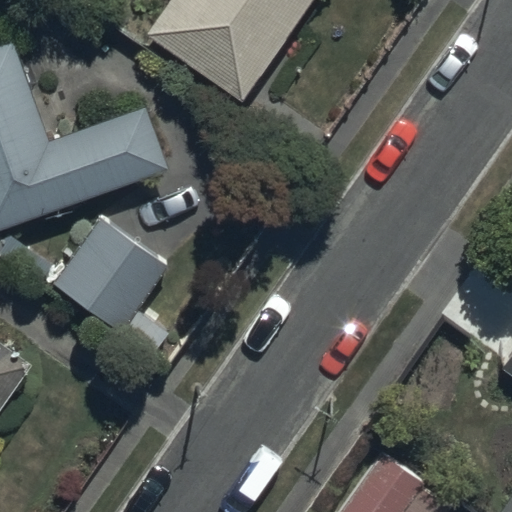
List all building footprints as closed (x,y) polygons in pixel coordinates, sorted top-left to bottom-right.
[(158,0),(147,16),(242,84),(302,0),(158,0)] [(19,23),(0,29),(0,214),(170,159),(148,94),(53,125),(19,23)] [(168,256),(100,207),(54,271),(121,320),(168,256)] [(0,399),(31,356),(0,333),(0,399)] [(511,346),(502,360),(511,367),(511,346)] [(424,478),(428,473),(383,441),(333,511),(334,511),(396,511),(397,511),(398,511),(441,511),(452,498),(424,478)] [(511,511),(511,485),(499,504),(510,511),(511,511)]
